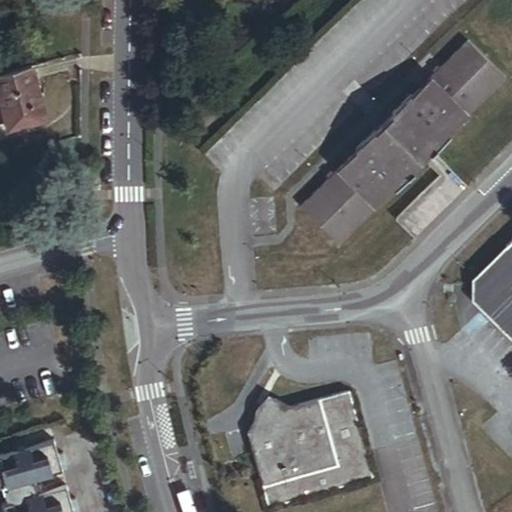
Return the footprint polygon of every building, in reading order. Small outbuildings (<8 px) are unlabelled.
[(450,139),(505,82),(468,45),(412,101),(409,99),(390,119),(393,120),(376,138),(373,135),(355,154),(357,156),(302,212),(340,250),(394,194),(397,197),(416,178),(413,175),(425,164),(432,156),(435,159),(452,141),(450,139)] [(47,120),(33,67),(0,74),(0,90),(10,130),(47,120)] [(449,173),(435,159),(432,156),(425,164),(442,180),(449,173)] [(511,241),(503,250),(509,255),(477,285),(476,302),(487,313),(505,332),(501,337),(511,348),(511,241)] [(365,465),(350,397),(325,404),(320,405),(335,473),(365,465)] [(266,416),(275,402),(270,399),(261,413),(266,416)] [(335,473),(320,405),(290,412),(275,402),(266,416),(261,413),(247,436),(260,491),(335,473)] [(63,469),(59,453),(54,455),(50,440),(0,453),(0,495),(2,502),(0,502),(0,511),(74,511),(71,500),(66,501),(63,486),(32,494),(31,490),(29,490),(28,486),(29,485),(28,479),(63,469)] [(370,486),(365,465),(335,473),(260,491),(265,511),(370,486)]
